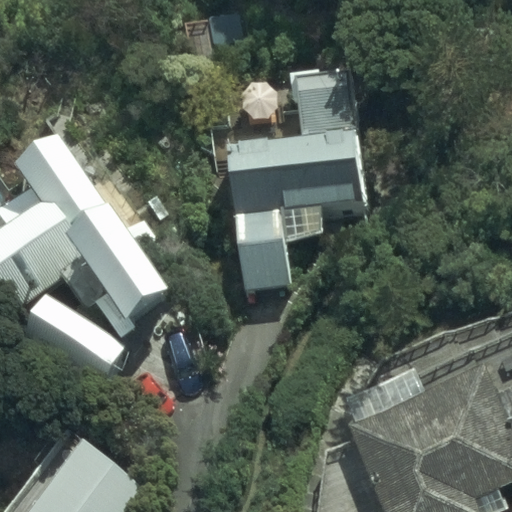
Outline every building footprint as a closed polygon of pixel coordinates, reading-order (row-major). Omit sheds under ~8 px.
[(240,154),(253,276),(291,272),(286,234),(333,229),(331,210),(373,206),(359,78),(304,84),(311,146),(240,154)] [(31,172),(44,191),(0,220),(0,303),(14,325),(91,272),(135,336),(184,302),(156,262),(180,245),(155,209),(137,221),(80,138),(31,172)] [(348,431),(379,511),(486,511),(502,506),(495,487),(511,480),(511,344),(345,409),(353,429),(348,431)] [(40,391),(112,415),(123,381),(52,357),(40,391)] [(141,511),(152,499),(78,445),(25,511),(141,511)]
